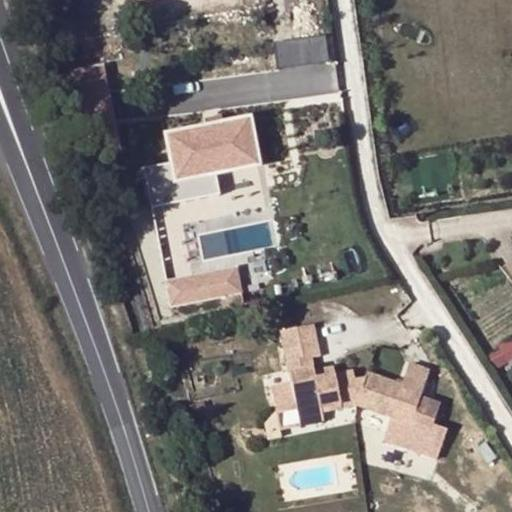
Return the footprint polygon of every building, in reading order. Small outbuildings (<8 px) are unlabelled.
[(119,148),(103,67),(72,73),(87,154),(119,148)] [(168,138),(173,164),(181,204),(220,196),(216,174),(257,166),(248,122),(168,138)] [(181,204),(173,164),(144,170),(152,209),(181,204)] [(241,294),(236,269),(166,283),(171,308),(241,294)] [(396,417),(435,430),(443,407),(424,400),(433,373),(412,367),(405,388),(371,376),(369,381),(358,383),(356,374),(338,378),(319,382),(317,375),(314,361),(323,359),(316,328),(284,334),(295,387),(275,391),(280,416),(300,411),(302,419),(325,415),(360,407),(394,419),(395,420),(396,417)] [(337,371),(317,375),(319,382),(338,378),(337,371)] [(325,415),(302,419),(304,428),(327,423),(325,415)] [(432,438),(435,430),(396,417),(395,420),(394,419),(392,425),(432,438)]
